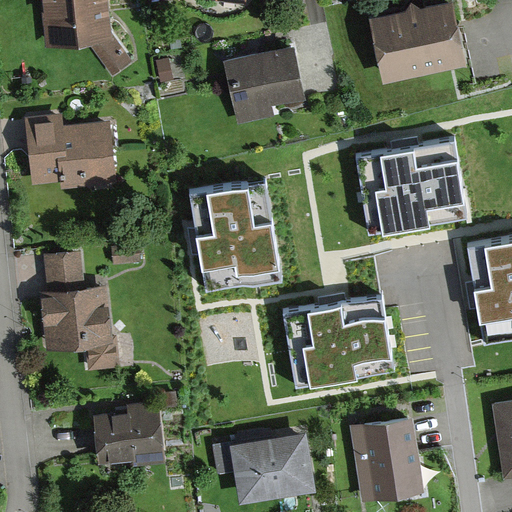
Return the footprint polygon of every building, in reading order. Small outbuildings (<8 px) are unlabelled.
[(40,0),(46,46),(87,41),(110,73),(130,59),(111,32),(107,0),(40,0)] [(416,9),(371,19),(385,82),(465,62),(452,1),(416,9)] [(259,51),(224,59),(238,123),(279,114),(277,102),(305,95),(294,43),(259,51)] [(168,56),(156,59),(160,81),(172,79),(168,56)] [(115,178),(110,119),(64,123),(63,113),(26,116),(32,180),(63,177),(63,182),(115,178)] [(402,141),(358,148),(370,222),(466,206),(454,132),(402,141)] [(269,173),(190,184),(199,239),(205,281),(283,269),(269,173)] [(511,233),(470,240),(478,292),(485,334),(511,329),(511,233)] [(41,288),(46,346),(86,342),(89,366),(119,364),(116,334),(111,335),(106,283),(82,286),(79,249),(43,252),(46,287),(41,288)] [(329,295),(283,302),(297,381),(397,365),(384,285),(329,295)] [(160,398),(160,406),(178,404),(176,388),(159,390),(160,398)] [(133,457),(133,462),(165,460),(160,406),(160,398),(125,401),(126,409),(94,411),(99,460),(133,457)] [(511,399),(494,402),(504,476),(511,474),(511,399)] [(404,418),(348,427),(360,498),(415,489),(404,418)] [(213,447),(217,471),(233,468),(238,498),(308,486),(299,432),(213,447)]
